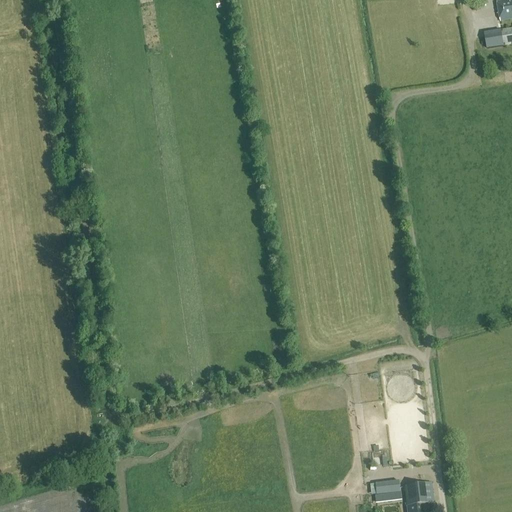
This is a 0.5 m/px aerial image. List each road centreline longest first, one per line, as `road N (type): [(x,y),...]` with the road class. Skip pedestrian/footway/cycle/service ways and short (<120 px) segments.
road 1 (track): [(425,363),(430,337),(391,102),(477,82),(468,23),(493,0)]
road 2 (track): [(54,0),(108,404),(119,414)]
road 3 (track): [(119,414),(137,417),(385,351),(419,353),(425,363)]
